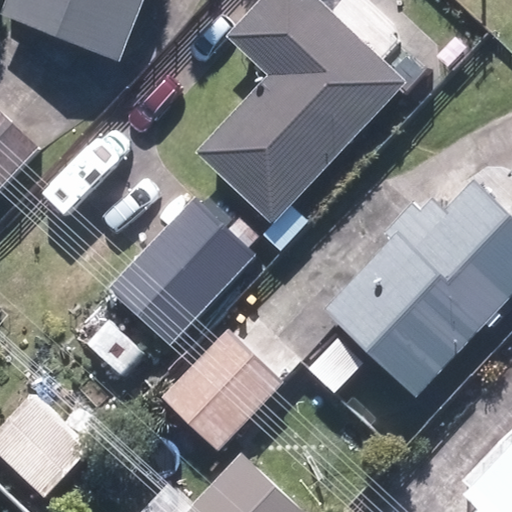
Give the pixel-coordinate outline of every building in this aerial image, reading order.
[(13,0),(8,13),(131,64),(157,0),(13,0)] [(276,76),(206,144),(280,221),(421,85),(338,0),(278,0),(239,38),(276,76)] [(0,107),(0,198),(45,146),(0,107)] [(511,198),(477,165),(335,310),(426,399),(511,311),(511,198)] [(90,332),(134,374),(169,337),(176,344),(266,251),(205,192),(114,286),(124,296),(90,332)] [(0,292),(59,231),(33,207),(0,240),(0,292)] [(221,451),(309,366),(257,312),(169,397),(221,451)] [(41,390),(0,431),(0,449),(53,501),(103,450),(41,390)] [(511,511),(511,434),(467,483),(491,505),(484,511),(511,511)] [(202,500),(178,477),(145,511),(309,511),(246,453),(202,500)]
